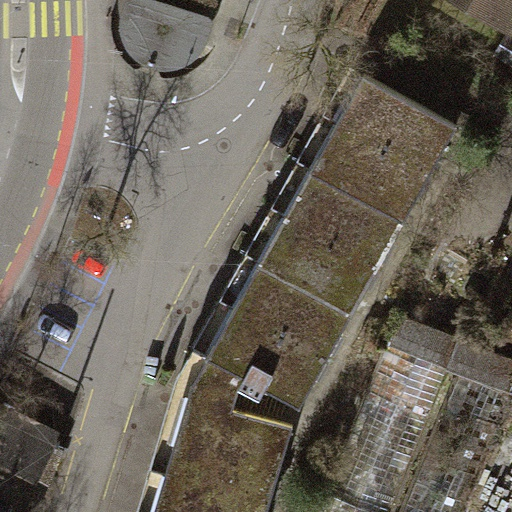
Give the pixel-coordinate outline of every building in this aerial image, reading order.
[(218,23),(216,21),(213,20),(157,0),(130,0),(127,9),(213,40),(218,27),(218,23)] [(511,0),(465,0),(511,26),(511,0)] [(213,40),(127,9),(124,23),(125,38),(131,51),(141,62),(153,69),(168,72),(182,70),(195,64),(206,54),(213,40)] [(457,132),(356,77),(268,238),(370,293),(457,132)] [(370,293),(268,238),(195,376),(299,421),(370,293)] [(474,511),(511,418),(511,358),(405,315),(325,511),(390,511),(448,369),(466,376),(410,511),(474,511)] [(195,376),(154,511),(271,511),(299,421),(195,376)] [(60,436),(3,409),(0,414),(0,461),(39,480),(60,436)]
